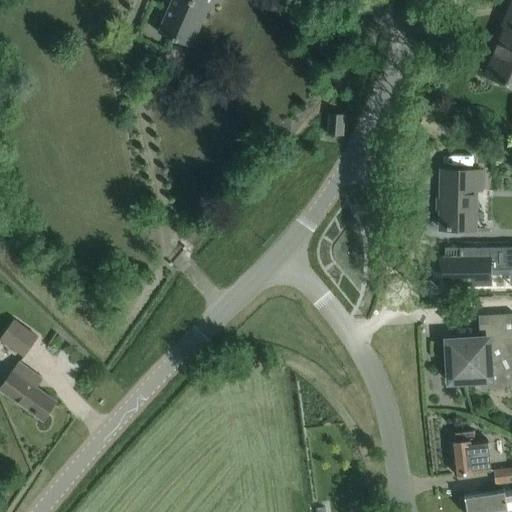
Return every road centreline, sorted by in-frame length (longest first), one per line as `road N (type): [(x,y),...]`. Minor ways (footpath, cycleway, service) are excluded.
road 1 (unclassified): [(40,511),(283,253)]
road 2 (residential): [(403,511),(379,388),(283,253)]
road 3 (unclassified): [(283,253),(350,158),(423,0)]
